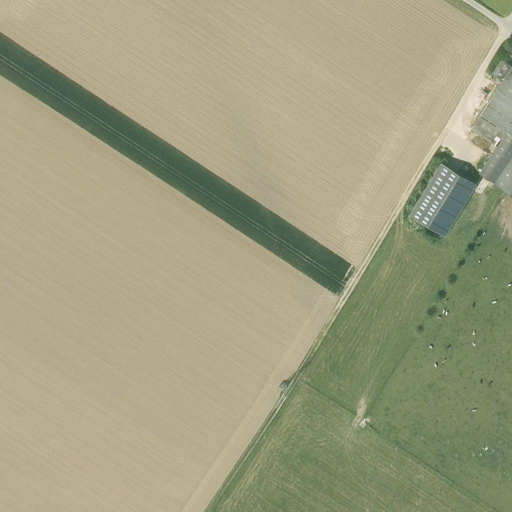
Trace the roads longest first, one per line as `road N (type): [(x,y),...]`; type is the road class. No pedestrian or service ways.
road 1 (track): [(211,511),(436,147)]
road 2 (track): [(507,27),(436,147)]
